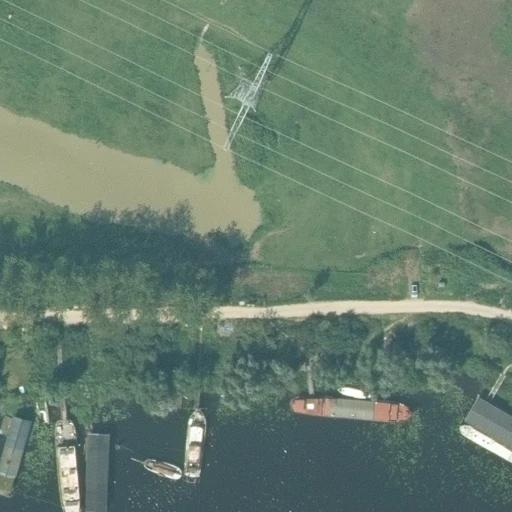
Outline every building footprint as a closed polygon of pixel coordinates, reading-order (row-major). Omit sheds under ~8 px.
[(408,407),(404,379),(309,392),(271,397),(274,425),(408,407)] [(511,406),(475,386),(461,412),(511,439),(511,406)] [(0,419),(0,507),(24,406),(5,401),(0,419)] [(197,404),(184,405),(189,483),(215,482),(210,403),(197,404)] [(85,511),(84,493),(77,415),(64,416),(52,418),(60,511),(85,511)] [(107,504),(126,502),(118,423),(100,424),(107,504)]
